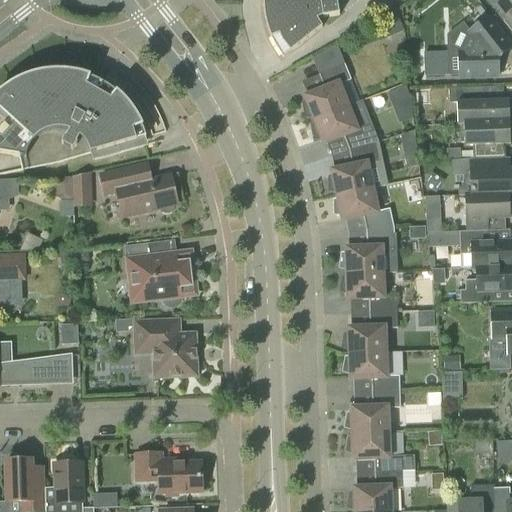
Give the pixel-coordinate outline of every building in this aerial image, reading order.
[(263,0),(263,10),(265,23),(269,37),(275,49),(283,60),(322,30),(319,26),(317,22),(321,19),(338,17),(335,0),(263,0)] [(511,0),(505,0),(496,7),(511,26),(511,0)] [(447,56),(459,55),(460,77),(460,80),(497,78),(497,63),(500,57),(511,48),(488,18),(470,33),(467,35),(466,36),(458,27),(446,36),(447,56)] [(313,122),(348,108),(339,86),(350,82),(336,45),(311,59),(323,90),(318,92),(318,94),(304,100),(313,122)] [(426,74),(426,60),(409,61),(410,74),(426,74)] [(109,74),(103,85),(90,79),(76,75),(61,73),(46,74),(32,77),(19,82),(6,90),(0,94),(0,155),(18,158),(21,172),(58,164),(90,155),(92,162),(104,159),(148,147),(161,142),(160,135),(165,133),(160,118),(152,104),(142,91),(131,80),(126,86),(118,80),(109,74)] [(393,104),(408,98),(404,87),(389,93),(393,104)] [(457,126),(509,124),(508,102),(482,103),(481,89),(447,91),(448,105),(456,105),(457,126)] [(348,153),(375,144),(368,126),(357,131),(348,108),(313,122),(322,144),(337,139),(338,141),(343,138),(348,153)] [(460,162),(470,161),(489,160),(488,147),(510,146),(509,124),(457,126),(457,127),(459,126),(459,144),(464,144),(464,147),(472,147),(472,153),(460,153),(460,162)] [(336,197),(372,189),(367,166),(379,164),(375,144),(348,153),(351,167),(345,169),(346,171),(331,174),(336,197)] [(507,196),(507,197),(511,196),(511,171),(490,173),(490,160),(489,160),(470,161),(471,173),(466,173),(462,188),(471,191),(471,197),(507,196)] [(126,187),(122,172),(101,177),(105,196),(117,193),(123,219),(176,207),(169,177),(126,187)] [(73,182),(74,211),(90,210),(89,177),(73,182)] [(61,203),(72,202),(72,179),(54,180),(55,197),(61,203)] [(0,201),(9,201),(8,181),(0,181),(0,201)] [(366,233),(393,230),(389,211),(377,213),(372,189),(336,197),(341,221),(357,217),(357,220),(362,218),(366,233)] [(508,220),(507,197),(507,196),(471,197),(465,197),(466,221),(467,221),(467,233),(487,233),(486,221),(508,220)] [(440,233),(439,219),(424,220),(425,233),(440,233)] [(383,274),(395,274),(393,230),(366,233),(366,249),(360,249),(360,251),(345,252),(345,275),(383,274)] [(511,268),(511,267),(511,244),(487,245),(487,233),(467,233),(459,234),(460,269),(472,269),(511,268)] [(175,255),(174,243),(125,249),(132,305),(196,297),(191,253),(175,255)] [(0,294),(1,294),(3,293),(4,291),(5,290),(5,288),(6,286),(6,284),(6,280),(23,280),(22,258),(0,259),(0,294)] [(511,268),(472,269),(472,270),(476,270),(476,282),(464,282),(465,292),(459,292),(460,306),(493,304),(493,292),(511,291),(511,266),(511,267),(511,268)] [(384,298),(383,274),(345,275),(346,299),(362,299),(362,301),(368,301),(368,315),(396,314),(396,298),(384,298)] [(511,311),(491,313),(492,341),(507,340),(507,355),(511,355),(511,311)] [(431,313),(418,313),(419,326),(431,326),(431,313)] [(348,355),(386,354),(385,330),(397,330),(396,314),(368,315),(369,329),(363,329),(363,331),(347,331),(348,355)] [(180,335),(179,321),(133,323),(134,357),(152,356),(153,380),(197,379),(196,335),(180,335)] [(60,326),(60,346),(78,345),(77,326),(60,326)] [(371,395),(399,394),(399,378),(387,378),(386,354),(348,355),(349,379),(365,379),(365,381),(371,381),(371,395)] [(443,373),(460,372),(459,357),(442,358),(443,373)] [(0,366),(0,386),(50,385),(49,360),(0,366)] [(459,402),(459,373),(441,373),(441,402),(459,402)] [(351,435),(388,434),(388,410),(400,410),(399,394),(371,395),(372,408),(366,409),(366,411),(350,411),(351,435)] [(374,475),(402,474),(402,472),(414,472),(413,457),(389,458),(388,434),(351,435),(352,459),(368,459),(368,461),(374,461),(374,475)] [(489,442),(474,442),(474,456),(489,456),(489,442)] [(509,461),(508,443),(496,443),(497,462),(509,461)] [(161,462),(161,455),(136,456),(136,483),(159,482),(160,495),(202,494),(201,464),(171,465),(171,461),(161,462)] [(31,470),(31,462),(6,463),(7,504),(22,503),(21,511),(45,511),(44,469),(31,470)] [(56,505),(82,504),(81,464),(54,465),(56,505)] [(353,511),(391,511),(390,490),(402,490),(402,474),(374,475),(375,488),(368,489),(369,491),(353,491),(353,511)] [(493,511),(493,490),(494,490),(493,487),(470,488),(471,503),(457,504),(457,511),(493,511)] [(511,511),(511,503),(510,504),(509,490),(494,490),(493,490),(493,511),(511,511)] [(116,508),(116,494),(92,496),(93,510),(116,508)]
